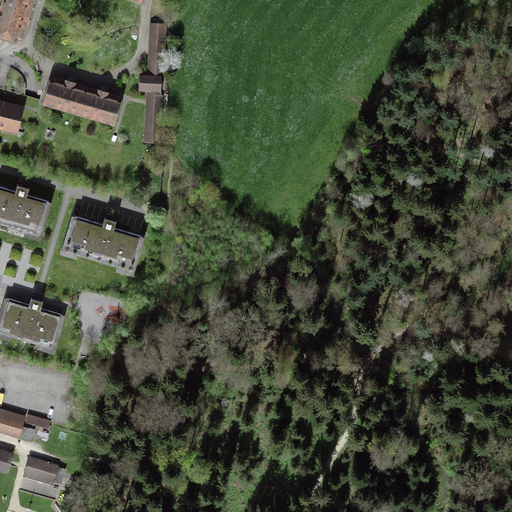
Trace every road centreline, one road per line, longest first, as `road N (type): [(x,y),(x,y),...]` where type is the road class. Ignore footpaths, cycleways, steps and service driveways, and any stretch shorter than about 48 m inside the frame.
road 1 (track): [(511,355),(444,329),(414,330),(394,335),(359,365)]
road 2 (track): [(303,511),(352,414),(359,365)]
